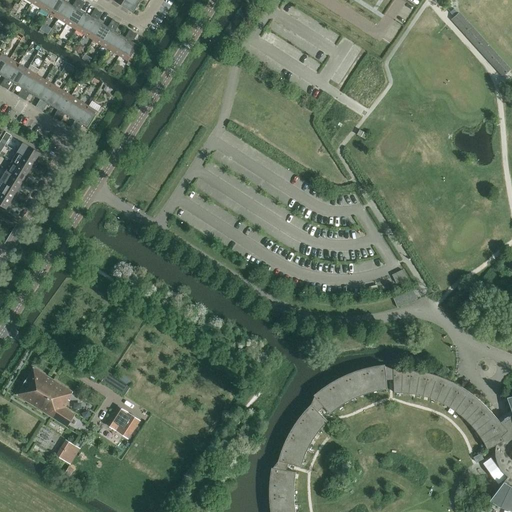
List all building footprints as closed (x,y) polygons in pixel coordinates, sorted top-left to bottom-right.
[(41,8),(45,0),(33,0),(32,3),(41,8)] [(45,0),(41,8),(49,14),(57,0),(45,0)] [(58,19),(68,3),(63,0),(57,0),(49,14),(58,19)] [(119,0),(117,3),(134,13),(139,4),(132,0),(119,0)] [(68,3),(58,19),(67,24),(77,8),(68,3)] [(76,30),(86,13),(77,8),(67,24),(76,30)] [(511,65),(462,12),(455,18),(506,72),(511,66),(511,65)] [(86,13),(76,30),(85,35),(94,18),(86,13)] [(93,40),(103,24),(94,18),(85,35),(93,40)] [(103,24),(93,40),(102,45),(112,29),(103,24)] [(111,51),(121,34),(112,29),(102,45),(111,51)] [(4,30),(0,36),(5,39),(9,33),(4,30)] [(121,34),(111,51),(119,56),(129,40),(121,34)] [(128,61),(138,45),(129,40),(119,56),(128,61)] [(79,45),(75,50),(80,53),(84,48),(79,45)] [(0,74),(0,75),(10,59),(2,53),(0,55),(0,74)] [(10,59),(0,75),(9,80),(19,64),(10,59)] [(18,86),(28,69),(19,64),(9,80),(18,86)] [(28,69),(18,86),(27,91),(36,74),(28,69)] [(35,96),(45,80),(36,74),(27,91),(35,96)] [(45,80),(35,96),(44,101),(54,85),(45,80)] [(54,85),(44,101),(53,107),(63,90),(54,85)] [(63,90),(53,107),(62,112),(71,96),(63,90)] [(70,117),(80,101),(71,96),(62,112),(70,117)] [(80,101),(70,117),(79,123),(89,106),(80,101)] [(88,128),(98,112),(89,106),(79,123),(88,128)] [(365,139),(368,135),(360,130),(357,135),(365,139)] [(6,132),(0,142),(5,145),(11,135),(6,132)] [(42,154),(23,143),(17,152),(39,165),(42,160),(40,159),(42,154)] [(17,152),(12,161),(31,173),(34,169),(36,170),(39,165),(17,152)] [(31,173),(12,161),(6,171),(28,183),(31,178),(28,177),(31,173)] [(1,180),(20,191),(22,187),(25,188),(28,183),(6,171),(1,180)] [(20,191),(1,180),(0,181),(0,192),(16,202),(19,197),(17,196),(20,191)] [(0,205),(9,210),(11,206),(13,207),(16,202),(0,192),(0,205)] [(397,308),(417,299),(413,290),(394,299),(397,308)] [(93,364),(86,375),(94,380),(101,370),(93,364)] [(501,422),(489,409),(483,403),(476,397),(469,392),(462,387),(454,382),(446,379),(438,375),(429,373),(420,371),(412,370),(403,369),(394,369),(385,365),(375,366),(366,368),(356,371),(347,374),(338,379),(330,383),(322,389),(314,395),(311,404),(305,411),(299,419),(294,426),(289,434),(285,443),(281,452),(279,461),(273,468),(272,468),(270,478),(270,487),(270,497),(270,507),(271,511),(296,511),(295,504),(294,496),(294,488),(295,481),(296,472),(287,471),(288,463),(301,467),(304,459),(306,452),(310,446),(314,439),(318,433),(323,427),(328,421),(319,412),(324,407),(330,414),(337,409),(343,404),(350,401),(357,397),(364,394),(372,392),(379,390),(387,389),(387,380),(394,379),(394,393),(402,393),(409,393),(416,394),(423,396),(430,398),(437,400),(443,404),(449,407),(455,411),(461,415),(467,420),(472,426),(476,431),(480,436),(484,443),(488,449),(496,445),(495,450),(496,456),(497,462),(500,468),(503,473),(508,477),(491,500),(502,507),(511,510),(511,398),(508,399),(511,411),(511,415),(507,418),(501,422)] [(69,400),(73,392),(33,367),(17,395),(68,428),(76,415),(66,408),(71,400),(69,400)] [(122,375),(120,379),(129,385),(132,381),(122,375)] [(136,403),(133,408),(147,418),(150,413),(136,403)] [(126,438),(138,419),(118,405),(105,424),(126,438)] [(72,443),(62,459),(71,464),(81,448),(72,443)] [(75,470),(69,467),(65,474),(70,477),(75,470)]
